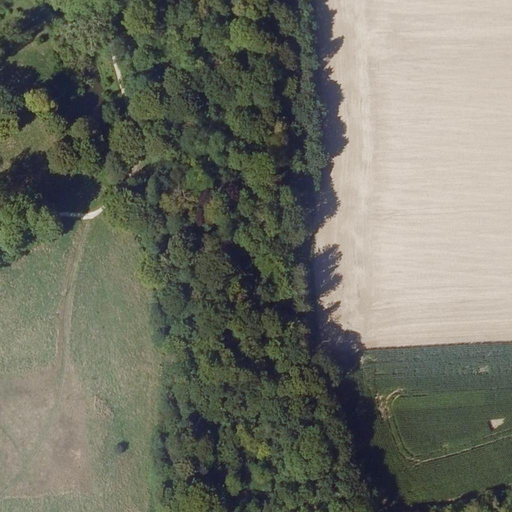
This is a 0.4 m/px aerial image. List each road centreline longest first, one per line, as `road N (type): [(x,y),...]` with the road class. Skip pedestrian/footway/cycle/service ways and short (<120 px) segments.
road 1 (track): [(353,511),(330,481),(287,0)]
road 2 (track): [(189,511),(197,342),(141,163)]
road 3 (track): [(132,174),(141,163),(104,0)]
road 4 (track): [(0,222),(111,198),(132,174)]
